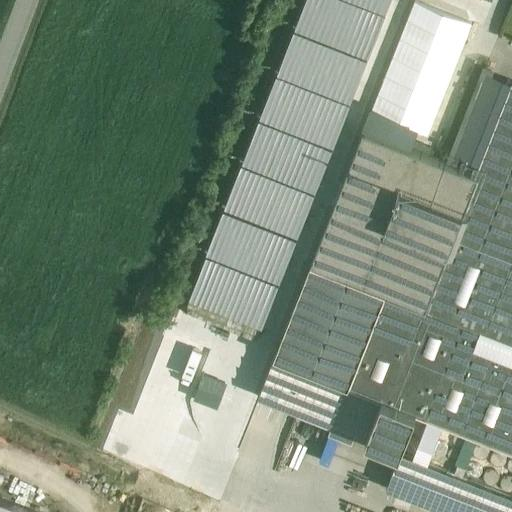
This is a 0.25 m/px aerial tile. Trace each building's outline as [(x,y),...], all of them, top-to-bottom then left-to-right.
[(424,0),(411,0),(376,111),(435,130),(473,16),(424,0)] [(475,173),(363,129),(310,264),(385,293),(348,386),(365,393),(416,412),(467,433),(458,456),(455,463),(465,467),(477,437),(511,450),(511,80),(511,81),(475,173)] [(385,293),(310,264),(274,357),(348,386),(385,293)] [(348,386),(274,357),(258,396),(372,441),(368,432),(352,426),(365,393),(348,386)] [(416,412),(365,393),(352,426),(368,432),(372,441),(400,452),(416,412)] [(423,419),(420,418),(418,418),(415,419),(413,421),(413,422),(412,423),(412,425),(411,426),(412,428),(413,430),(414,432),(416,433),(419,434),(421,434),(424,433),(426,431),(426,430),(427,429),(427,427),(427,426),(427,424),(426,422),(425,420),(423,419)] [(448,430),(446,429),(444,430),(442,430),(441,431),(440,432),(440,433),(439,434),(439,436),(440,439),(442,441),(444,442),(446,442),(447,442),(449,441),(450,440),(451,439),(451,438),(452,436),(452,434),(451,434),(451,432),(449,430),(448,430)] [(461,435),(458,434),(455,435),(454,436),(453,437),(452,440),(453,442),(453,443),(455,445),(456,446),(458,446),(460,445),(462,444),(463,443),(464,440),(463,438),(463,437),(461,435)] [(412,436),(409,437),(407,438),(405,440),(404,442),(404,444),(404,446),(405,448),(406,449),(407,451),(409,452),(412,453),(416,452),(418,450),(419,448),(420,446),(420,444),(420,443),(419,440),(418,439),(416,437),(414,437),(412,436)] [(440,443),(439,443),(437,444),(435,446),(435,449),(435,452),(437,453),(439,454),(441,455),(443,454),(444,453),(445,452),(445,451),(446,450),(446,449),(446,447),(446,446),(445,445),(444,444),(442,443),(440,443)] [(481,443),(478,444),(476,445),(474,447),(473,449),(473,450),(472,452),(473,454),(474,456),(475,458),(476,459),(478,459),(481,460),(484,459),(486,458),(488,456),(489,452),(488,449),(488,447),(486,445),(485,444),(483,444),(481,443)] [(450,449),(449,449),(448,451),(447,454),(448,457),(449,458),(451,459),(453,459),(456,459),(457,458),(458,456),(459,454),(458,451),(457,450),(456,449),(454,448),(453,448),(452,448),(450,449)] [(501,451),(498,450),(494,451),(492,452),(491,454),(490,455),(490,457),(489,459),(490,461),(491,463),(492,464),(494,466),(497,467),(500,466),(502,465),(504,463),(505,461),(506,458),(506,456),(505,454),(504,453),(502,451),(501,451)] [(446,470),(400,452),(386,488),(447,511),(511,511),(511,495),(483,485),(484,484),(446,469),(446,470)] [(473,462),(470,463),(469,464),(467,465),(466,467),(465,470),(466,473),(467,474),(468,476),(470,477),(472,478),(474,478),(476,478),(478,477),(479,476),(481,474),(481,472),(482,470),(481,469),(481,467),(480,466),(479,464),(477,463),(475,462),(473,462)] [(491,468),(488,469),(486,470),(485,471),(483,472),(483,474),(482,477),(482,478),(483,479),(484,481),(485,482),(486,483),(488,484),(491,485),(494,484),(495,483),(498,481),(498,479),(499,476),(498,474),(497,472),(496,470),(494,469),(491,468)] [(508,475),(505,475),(503,476),(502,477),(501,479),(500,481),(499,483),(500,485),(500,486),(501,488),(503,490),(505,491),(508,491),(511,491),(511,490),(511,476),(510,475),(508,475)] [(161,511),(164,505),(144,499),(140,511),(161,511)]
